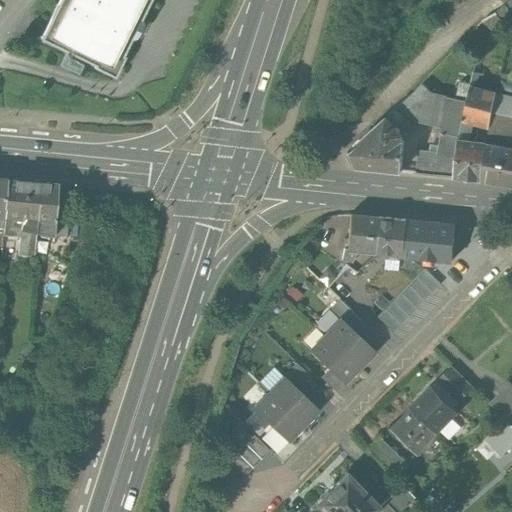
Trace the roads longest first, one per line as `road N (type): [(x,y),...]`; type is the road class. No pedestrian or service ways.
road 1 (residential): [(511,253),(301,476)]
road 2 (residential): [(268,0),(237,35),(201,107),(113,162)]
road 3 (tertiary): [(177,317),(240,242),(346,190)]
road 4 (primary): [(115,511),(177,317)]
road 5 (primary): [(222,179),(282,0)]
road 6 (tertiary): [(346,190),(511,211)]
road 7 (primary): [(177,317),(222,179)]
road 8 (tertiary): [(222,179),(346,190)]
